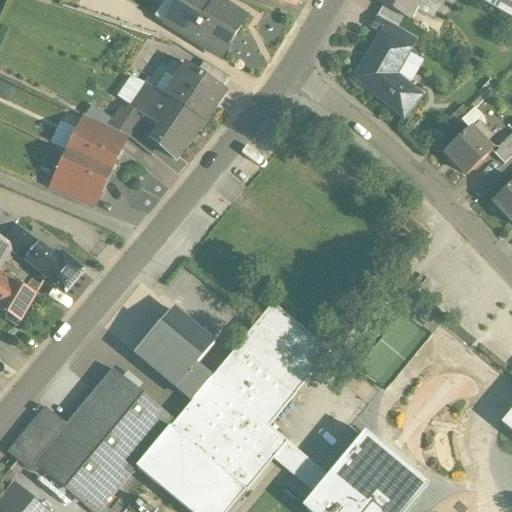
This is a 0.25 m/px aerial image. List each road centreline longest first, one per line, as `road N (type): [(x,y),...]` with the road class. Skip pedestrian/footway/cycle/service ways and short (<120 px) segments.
road 1 (residential): [(291,72),(0,426)]
road 2 (residential): [(291,72),(353,115),(511,278)]
